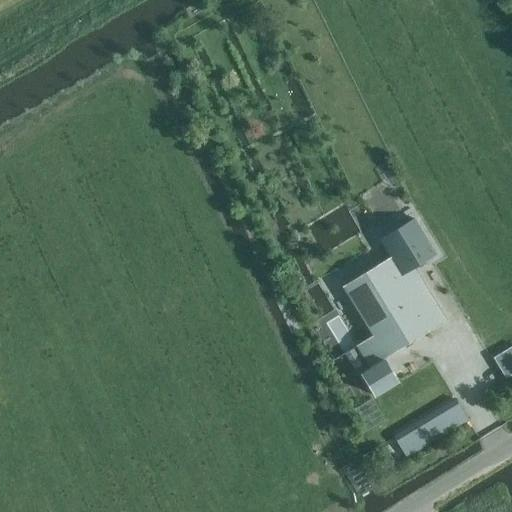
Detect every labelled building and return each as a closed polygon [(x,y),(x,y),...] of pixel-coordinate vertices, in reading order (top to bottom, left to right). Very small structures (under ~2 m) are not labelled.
[(449,317),(410,256),(390,268),(387,262),(346,288),(388,355),(449,317)] [(370,365),(382,358),(371,337),(358,344),(370,365)] [(511,345),(494,356),(507,377),(511,374),(511,345)] [(393,381),(380,360),(361,371),(374,393),(393,381)] [(442,422),(413,439),(420,451),(469,421),(456,400),(436,412),(442,422)]
